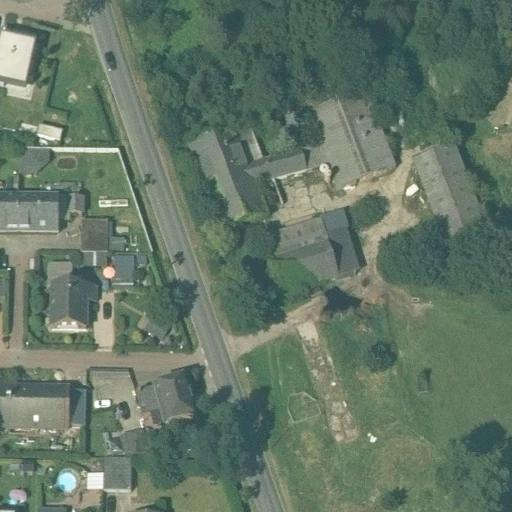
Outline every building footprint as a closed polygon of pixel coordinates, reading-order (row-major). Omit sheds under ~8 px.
[(91,82),(77,38),(43,48),(44,52),(55,88),(56,93),(91,82)] [(44,52),(4,65),(15,101),(55,88),(44,52)] [(312,105),(338,191),(398,173),(372,87),(312,105)] [(236,134),(189,151),(202,185),(248,167),(236,134)] [(497,247),(455,149),(414,166),(456,265),(497,247)] [(312,174),(304,153),(253,172),(261,193),(312,174)] [(208,185),(227,234),(268,218),(249,169),(208,185)] [(17,199),(0,199),(0,232),(17,233),(17,199)] [(57,200),(17,199),(17,233),(57,233),(57,200)] [(82,200),(67,200),(67,215),(82,215),(82,200)] [(341,216),(265,240),(284,300),(360,276),(341,216)] [(108,222),(81,222),(80,254),(107,254),(108,222)] [(123,251),(123,238),(109,238),(109,251),(123,251)] [(116,257),(117,286),(136,285),(135,256),(116,257)] [(70,266),(48,266),(48,289),(52,289),(52,287),(70,288),(70,266)] [(70,288),(52,287),(52,289),(51,330),(84,331),(85,303),(94,304),(95,288),(70,288)] [(169,326),(150,316),(142,330),(162,340),(169,326)] [(187,382),(136,394),(141,416),(160,412),(164,427),(196,419),(187,382)] [(66,432),(67,386),(1,385),(0,431),(66,432)] [(144,429),(120,436),(126,459),(151,452),(144,429)] [(133,461),(104,461),(103,490),(133,490),(133,461)]
